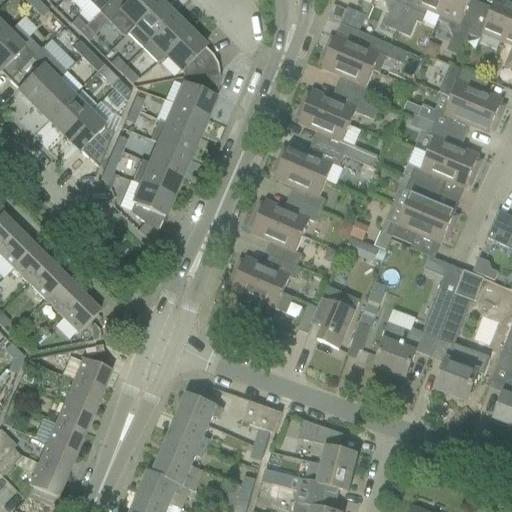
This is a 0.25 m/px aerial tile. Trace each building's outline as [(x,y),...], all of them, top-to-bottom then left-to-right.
[(38,4),(34,0),(23,0),(23,1),(32,10),(38,4)] [(70,0),(82,12),(89,5),(90,6),(95,0),(106,0),(110,3),(113,0),(70,0)] [(126,36),(157,5),(152,0),(113,0),(110,3),(98,14),(123,39),(126,36)] [(406,10),(410,0),(385,0),(384,2),(389,15),(383,28),(395,33),(396,33),(406,10)] [(439,18),(446,0),(410,0),(406,10),(396,33),(410,39),(417,24),(421,26),(427,13),(439,18)] [(470,0),(446,0),(439,18),(437,24),(448,29),(454,41),(464,46),(468,36),(479,11),(468,6),(470,0)] [(502,45),(511,20),(511,4),(502,0),(496,0),(490,15),(479,11),(468,36),(480,42),(482,37),(502,45)] [(47,12),(38,4),(32,10),(40,19),(47,12)] [(141,51),(173,20),(157,5),(126,36),(141,51)] [(84,29),(76,20),(69,26),(78,35),(84,29)] [(165,58),(188,35),(173,20),(141,51),(157,67),(165,58)] [(511,20),(502,45),(511,49),(504,69),(511,72),(511,20)] [(6,36),(0,41),(0,75),(8,83),(39,52),(14,28),(6,36)] [(93,38),(84,29),(78,35),(87,44),(93,38)] [(211,58),(204,51),(188,35),(165,58),(181,73),(182,80),(217,73),(219,71),(211,58)] [(386,60),(391,48),(365,37),(360,47),(336,37),(334,41),(330,39),(324,52),(373,73),(380,76),(386,60)] [(87,52),(78,44),(72,50),(81,59),(87,52)] [(65,75),(65,74),(41,50),(39,52),(8,83),(32,107),(55,84),(65,75)] [(81,59),(90,68),(96,74),(102,68),(87,52),(81,59)] [(324,52),(319,65),(323,67),(321,71),(346,82),(341,92),(367,103),(372,92),(366,89),(373,73),(324,52)] [(124,68),(115,59),(109,66),(118,75),(124,68)] [(118,83),(109,74),(102,68),(96,74),(111,89),(118,83)] [(137,81),(124,68),(118,75),(130,87),(137,81)] [(445,79),(438,95),(451,101),(499,121),(505,108),(501,107),(502,102),(483,94),(478,92),(483,81),(457,70),(452,82),(445,79)] [(205,120),(213,99),(217,90),(220,73),(219,71),(217,73),(182,80),(183,87),(175,107),(205,120)] [(118,83),(111,89),(126,103),(130,95),(118,83)] [(55,84),(32,107),(48,123),(70,100),(55,84)] [(306,95),(301,107),(349,128),(355,116),(360,119),(372,124),(379,109),(367,104),(367,103),(341,92),(337,103),(312,92),(310,96),(306,95)] [(137,114),(142,103),(134,99),(129,111),(137,114)] [(63,138),(86,115),(70,100),(48,123),(63,138)] [(420,114),(418,119),(420,120),(433,126),(459,137),(463,126),(488,137),(490,132),(494,134),(499,121),(451,101),(444,117),(422,108),(420,114)] [(196,140),(205,120),(175,107),(166,127),(196,140)] [(301,107),(295,120),(299,122),(298,126),(322,137),(318,147),(343,158),(344,158),(372,170),(377,159),(348,147),(343,144),(349,128),(301,107)] [(133,126),(137,114),(129,111),(124,123),(133,126)] [(105,153),(112,135),(102,130),(86,115),(63,138),(97,171),(105,153)] [(188,160),(196,140),(166,127),(157,123),(149,143),(158,147),(188,160)] [(455,147),(459,137),(433,126),(428,137),(434,140),(427,156),(476,176),(481,163),(477,162),(479,157),(455,147)] [(125,143),(117,139),(112,151),(120,154),(125,143)] [(179,179),(188,160),(158,147),(149,167),(179,179)] [(283,150),(277,163),(326,183),(333,167),(338,170),(343,158),(318,147),(313,158),(289,147),(287,152),(283,150)] [(112,151),(107,162),(116,166),(120,154),(112,151)] [(470,189),(476,176),(427,156),(420,172),(407,166),(402,178),(410,181),(436,192),(440,181),(464,192),(466,187),(470,189)] [(171,199),(179,179),(149,167),(140,163),(132,183),(141,187),(171,199)] [(277,163),(272,175),(276,177),(274,181),(299,192),(294,202),(320,214),(325,202),(319,199),(326,183),(277,163)] [(108,192),(114,177),(111,176),(103,173),(99,183),(101,185),(104,187),(106,189),(108,192)] [(411,194),(404,211),(452,232),(458,219),(454,217),(455,213),(431,202),(436,192),(410,181),(405,191),(411,194)] [(150,247),(171,199),(141,187),(129,215),(143,225),(137,233),(150,247)] [(259,205),(254,218),(302,239),(309,223),(315,225),(320,214),(294,202),(290,213),(265,203),(263,207),(259,205)] [(391,226),(386,236),(394,239),(412,247),(417,237),(441,247),(443,243),(447,244),(452,232),(404,211),(397,228),(391,226)] [(511,224),(497,217),(498,213),(486,240),(509,251),(511,243),(511,224)] [(0,216),(0,248),(16,232),(1,217),(0,216)] [(302,239),(254,218),(248,231),(252,232),(251,237),(275,247),(270,258),(274,259),(300,270),(296,268),(301,257),(295,255),(302,239)] [(347,253),(374,261),(377,249),(364,245),(369,229),(343,221),(339,233),(352,237),(347,253)] [(16,232),(0,248),(0,259),(11,270),(33,248),(16,232)] [(33,248),(11,270),(27,286),(49,264),(33,248)] [(295,282),(300,270),(274,259),(270,270),(245,259),(244,264),(239,262),(234,275),(282,295),(289,279),(295,282)] [(482,262),(476,276),(494,283),(498,275),(491,272),(489,265),(482,262)] [(49,264),(27,286),(43,302),(65,280),(49,264)] [(431,361),(438,342),(455,297),(464,274),(463,273),(450,268),(448,267),(420,341),(409,337),(411,334),(388,325),(381,342),(384,344),(374,369),(405,381),(412,362),(415,355),(431,361)] [(282,295),(234,275),(228,287),(233,289),(231,293),(255,304),(254,306),(262,309),(263,307),(275,312),(286,316),(293,300),(282,296),(282,295)] [(65,280),(43,302),(59,319),(81,297),(65,280)] [(318,311),(312,326),(323,330),(317,343),(338,352),(346,334),(354,314),(335,305),(339,296),(326,291),(318,311)] [(99,314),(81,297),(59,319),(77,336),(99,314)] [(466,404),(483,358),(454,347),(471,303),(455,297),(438,342),(451,347),(445,366),(435,393),(466,404)] [(368,300),(358,326),(370,331),(380,304),(368,300)] [(296,332),(307,336),(318,311),(307,306),(296,332)] [(8,325),(0,316),(0,328),(2,331),(8,325)] [(89,330),(92,343),(100,342),(98,332),(92,326),(89,330)] [(362,353),(370,331),(358,326),(350,348),(362,353)] [(511,326),(498,364),(511,369),(511,326)] [(25,354),(31,347),(22,338),(16,345),(25,354)] [(23,360),(9,346),(3,353),(12,363),(23,360)] [(103,357),(101,348),(101,347),(93,349),(95,363),(100,365),(103,357)] [(15,377),(23,360),(12,363),(7,374),(15,377)] [(110,374),(82,361),(73,383),(101,395),(110,374)] [(18,385),(31,390),(34,382),(22,377),(18,385)] [(511,382),(509,382),(504,396),(504,397),(503,396),(500,403),(493,422),(511,429),(511,382)] [(92,416),(101,395),(73,383),(64,404),(92,416)] [(17,409),(23,397),(14,394),(9,406),(17,409)] [(186,396),(177,416),(208,429),(212,418),(218,421),(222,411),(186,396)] [(252,430),(260,407),(249,403),(241,426),(252,430)] [(83,437),(92,416),(64,404),(54,425),(83,437)] [(12,421),(17,409),(9,406),(4,418),(12,421)] [(274,437),(281,415),(260,407),(252,430),(274,437)] [(203,440),(208,429),(177,416),(169,436),(205,451),(209,442),(203,440)] [(303,422),(297,442),(317,446),(321,429),(303,422)] [(74,459),(83,437),(54,425),(45,446),(74,459)] [(205,451),(169,436),(160,456),(191,469),(196,458),(201,461),(205,451)] [(264,452),(267,440),(256,437),(253,449),(264,452)] [(0,462),(15,448),(8,441),(0,448),(0,462)] [(65,480),(74,459),(45,446),(36,468),(65,480)] [(0,479),(20,460),(12,451),(15,448),(0,462),(0,479)] [(325,448),(321,467),(352,476),(357,456),(325,448)] [(261,463),(264,452),(253,449),(249,460),(261,463)] [(186,480),(191,469),(160,456),(152,475),(152,476),(184,489),(183,490),(188,492),(193,482),(186,480)] [(348,495),(352,476),(321,467),(309,465),(304,483),(301,482),(298,494),(335,503),(338,492),(348,495)] [(56,501),(65,480),(36,468),(27,489),(56,501)] [(284,477),(264,472),(261,484),(261,485),(271,487),(281,489),(284,477)] [(152,476),(152,475),(148,473),(139,494),(170,507),(174,496),(180,498),(183,490),(184,489),(152,476)] [(250,498),(254,483),(244,479),(241,488),(231,485),(229,492),(250,498)] [(278,502),(281,489),(271,487),(268,500),(278,502)] [(237,511),(245,511),(250,498),(229,492),(224,508),(234,511),(237,511)] [(167,511),(170,507),(139,494),(131,511),(167,511)] [(332,511),(335,503),(298,494),(295,505),(297,506),(295,511),(332,511)]
